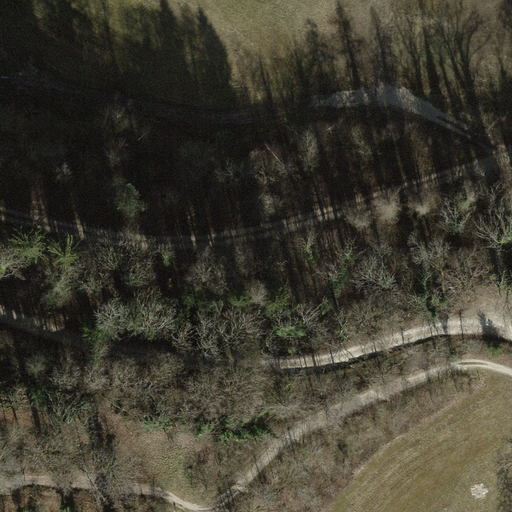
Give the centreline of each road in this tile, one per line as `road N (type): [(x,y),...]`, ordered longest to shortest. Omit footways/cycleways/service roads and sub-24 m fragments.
road 1 (track): [(0,309),(59,338),(224,368),(338,363),(443,330),(488,325),(511,333)]
road 2 (track): [(0,216),(120,238),(270,232),(511,158)]
